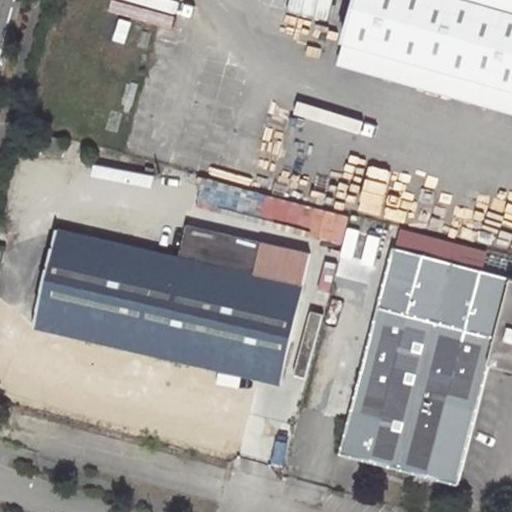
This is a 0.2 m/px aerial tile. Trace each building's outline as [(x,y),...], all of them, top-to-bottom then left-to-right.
[(511,0),(362,0),(351,43),(511,84),(511,0)] [(511,84),(351,43),(345,67),(511,110),(511,84)] [(67,138),(47,133),(43,150),(63,156),(67,138)] [(184,257),(59,230),(36,328),(284,383),(313,256),(190,227),(184,257)] [(511,278),(395,248),(341,454),(458,484),(490,365),(511,371),(511,278)]
